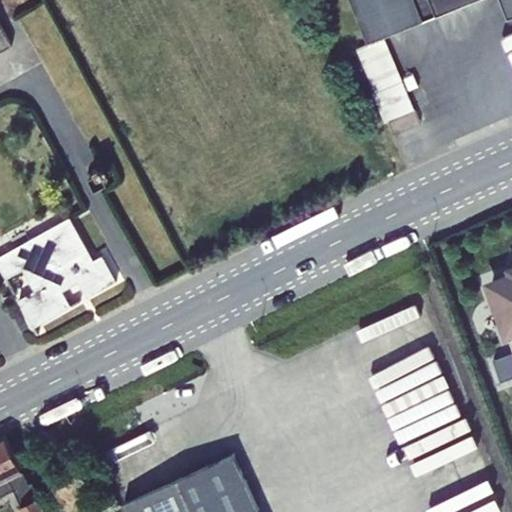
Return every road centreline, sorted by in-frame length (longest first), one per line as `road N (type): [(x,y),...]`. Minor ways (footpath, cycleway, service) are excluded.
road 1 (unclassified): [(511,164),(0,410)]
road 2 (unknown): [(241,409),(335,387),(365,407),(376,451),(364,473),(284,509)]
